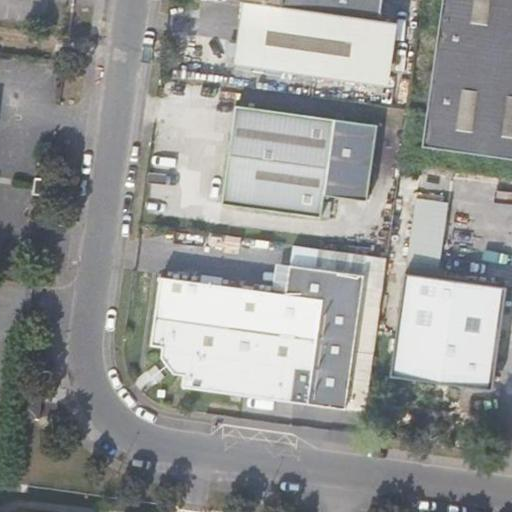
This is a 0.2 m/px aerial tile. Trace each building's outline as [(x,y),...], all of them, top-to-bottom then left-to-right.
[(378,89),(387,21),(381,21),(384,0),(250,0),(258,1),(249,69),(378,89)] [(511,0),(445,0),(425,142),(511,154),(511,0)] [(399,23),(387,21),(378,89),(389,90),(399,23)] [(350,125),(254,109),(237,205),(335,221),(350,125)] [(0,183),(9,114),(0,112),(0,183)] [(65,202),(68,181),(54,178),(50,200),(65,202)] [(441,266),(448,201),(414,198),(407,262),(441,266)] [(511,332),(511,286),(420,274),(404,378),(503,392),(511,332)] [(333,298),(178,275),(166,340),(177,342),(175,353),(188,368),(200,370),(198,381),(318,397),(333,298)] [(63,391),(51,390),(47,417),(59,419),(63,391)]
